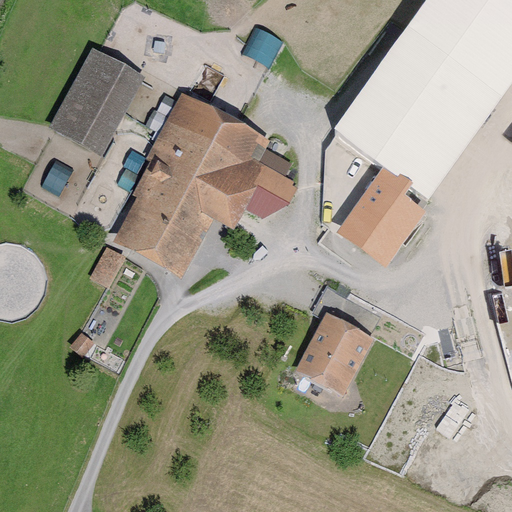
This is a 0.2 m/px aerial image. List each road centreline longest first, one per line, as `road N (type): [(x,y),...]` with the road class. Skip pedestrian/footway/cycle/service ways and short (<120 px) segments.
road 1 (unknown): [(511,149),(486,279),(490,350),(511,403)]
road 2 (unclassified): [(182,296),(146,349),(89,488)]
